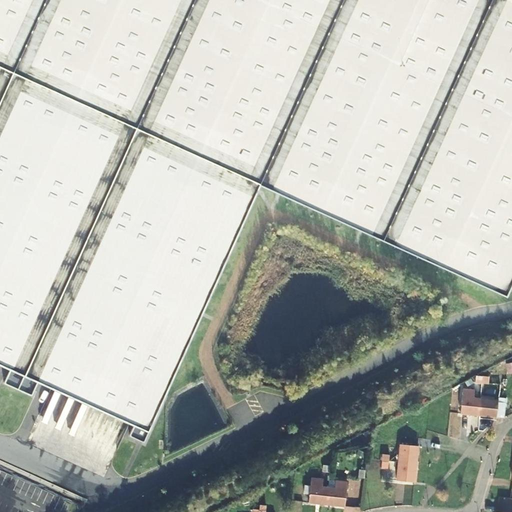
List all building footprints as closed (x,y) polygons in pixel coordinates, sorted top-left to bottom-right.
[(511,0),(0,0),(0,365),(10,370),(3,383),(31,396),(37,382),(133,425),(129,436),(143,442),(259,185),(506,297),(511,282),(511,0)] [(479,415),(481,398),(463,395),(461,413),(479,415)] [(481,398),(479,415),(497,417),(499,400),(481,398)] [(399,463),(417,465),(418,446),(401,444),(399,463)] [(417,465),(399,463),(398,471),(393,471),(394,467),(388,467),(387,480),(415,483),(417,465)] [(327,505),(329,487),(311,485),(309,503),(327,505)] [(329,487),(327,505),(345,507),(347,489),(329,487)]
